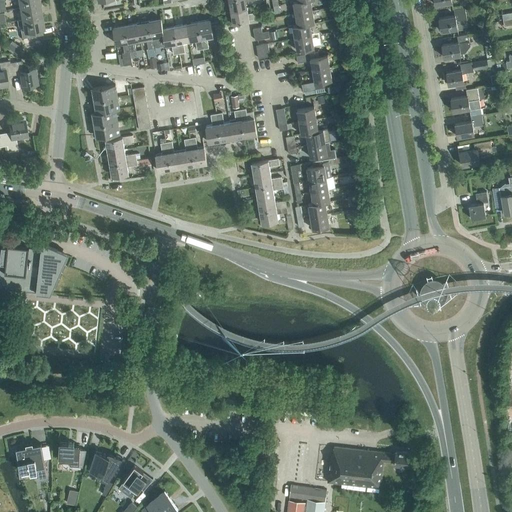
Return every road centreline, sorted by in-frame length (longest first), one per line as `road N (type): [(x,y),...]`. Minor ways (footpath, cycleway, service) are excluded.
road 1 (primary): [(283,272),(388,339),(450,442)]
road 2 (primary): [(375,0),(407,207)]
road 3 (residential): [(450,202),(418,0)]
road 4 (residential): [(177,235),(154,293),(148,372),(161,426)]
road 5 (primary): [(427,184),(396,0)]
road 6 (residential): [(250,85),(66,64)]
road 7 (residential): [(0,432),(83,425),(135,440),(161,426)]
road 8 (primary): [(383,293),(399,330),(427,350),(444,410)]
